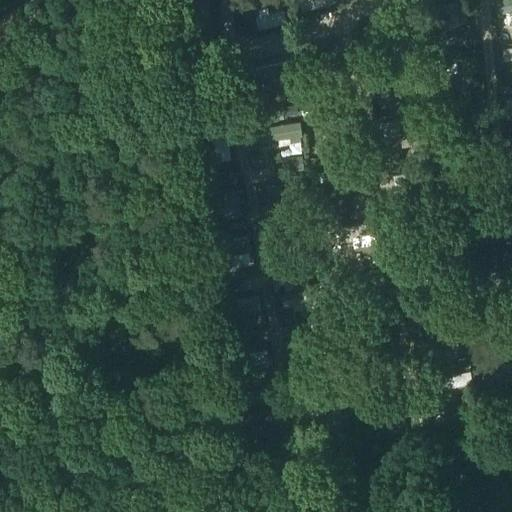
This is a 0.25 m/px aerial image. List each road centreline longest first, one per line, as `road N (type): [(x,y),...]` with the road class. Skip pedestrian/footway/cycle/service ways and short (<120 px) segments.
road 1 (track): [(348,21),(412,412)]
road 2 (track): [(230,51),(283,380)]
road 3 (track): [(482,0),(511,207)]
road 4 (track): [(412,0),(230,51)]
